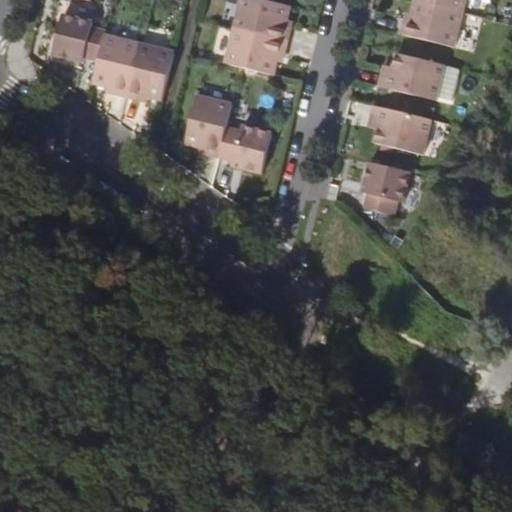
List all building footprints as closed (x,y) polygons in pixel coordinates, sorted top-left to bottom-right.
[(242,0),(235,29),(288,42),(292,27),(287,26),(288,19),(292,6),(267,0),(242,0)] [(467,0),(416,0),(416,1),(464,12),(467,0)] [(464,12),(416,1),(413,14),(411,20),(407,19),(403,34),(456,47),(464,12)] [(86,57),(101,60),(107,35),(108,31),(93,27),(94,22),(64,15),(55,55),(85,62),(86,57)] [(284,57),(288,42),(235,29),(227,63),(242,67),(275,75),(278,62),(279,55),(284,57)] [(128,96),(141,44),(107,35),(101,60),(95,83),(109,86),(115,87),(114,92),(128,96)] [(164,101),(176,52),(141,44),(128,96),(143,100),(144,95),(150,97),(164,101)] [(446,65),(398,54),(395,67),(393,73),(384,71),(380,86),(438,100),(438,98),(452,102),(460,69),(446,65)] [(386,65),(384,71),(393,73),(395,67),(386,65)] [(206,154),(220,157),(228,128),(233,105),(199,96),(187,144),(203,148),(207,149),(206,154)] [(433,120),(376,106),(372,121),(381,123),(380,129),(376,143),(424,154),(433,120)] [(381,123),(372,121),(370,127),(380,129),(381,123)] [(242,132),(228,128),(220,157),(235,161),(234,166),(264,174),(274,134),(244,126),(242,132)] [(412,172),(372,162),(364,192),(370,194),(366,208),(395,215),(399,201),(405,202),(412,172)]
